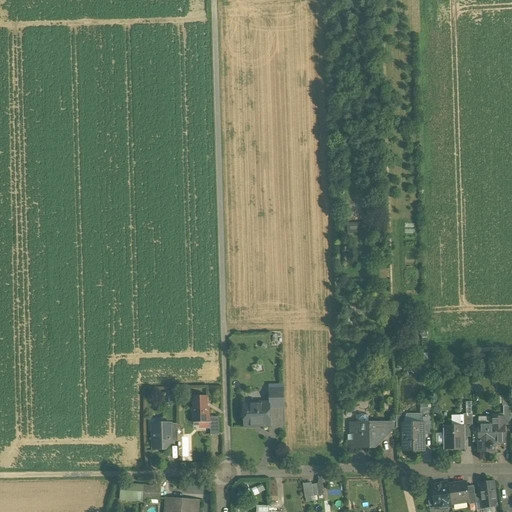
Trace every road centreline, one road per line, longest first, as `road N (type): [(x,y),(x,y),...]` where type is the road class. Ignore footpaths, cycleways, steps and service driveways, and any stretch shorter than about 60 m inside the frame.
road 1 (track): [(225,389),(213,0)]
road 2 (residential): [(226,473),(509,471)]
road 3 (track): [(123,474),(0,476)]
